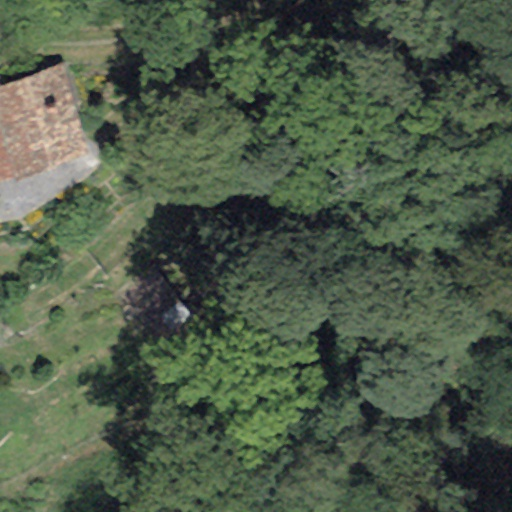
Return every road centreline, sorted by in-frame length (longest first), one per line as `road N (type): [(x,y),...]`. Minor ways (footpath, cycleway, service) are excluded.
road 1 (track): [(7,317),(201,153),(316,18),(322,0)]
road 2 (track): [(277,0),(115,32),(0,30)]
